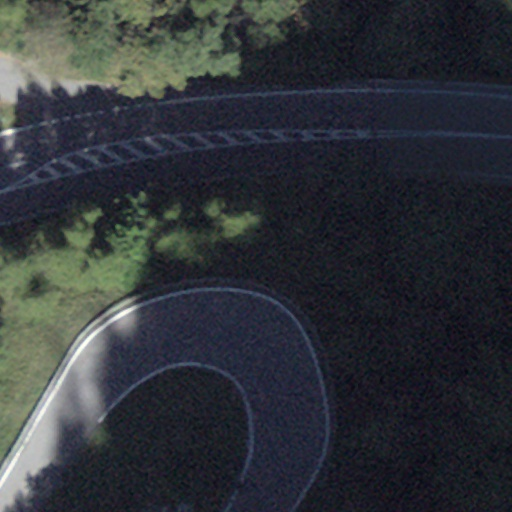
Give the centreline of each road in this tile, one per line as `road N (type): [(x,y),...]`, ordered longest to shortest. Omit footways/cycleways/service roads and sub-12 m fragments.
road 1 (tertiary): [(12,511),(119,357),(185,324),(234,324),(267,349),(293,405),(283,469),(258,511)]
road 2 (secondary): [(0,181),(126,149),(200,140),(331,130),(511,135)]
